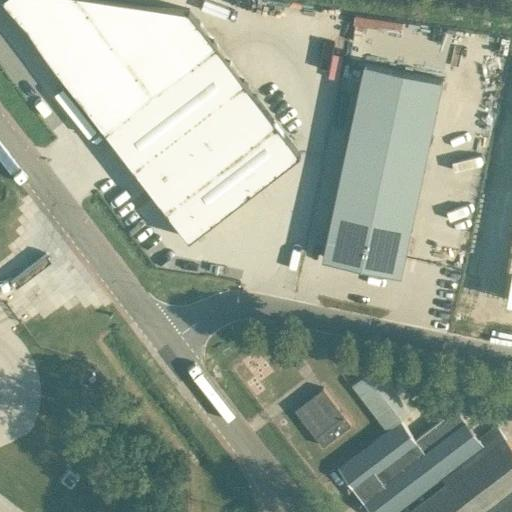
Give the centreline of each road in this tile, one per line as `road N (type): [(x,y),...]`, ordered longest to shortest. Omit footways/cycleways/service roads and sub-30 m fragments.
road 1 (unclassified): [(511,358),(260,303),(209,310),(169,347)]
road 2 (tertiary): [(169,347),(0,128)]
road 3 (tertiary): [(287,511),(283,494),(169,347)]
